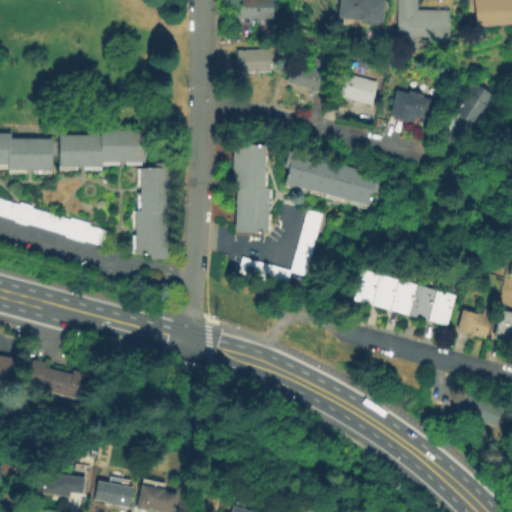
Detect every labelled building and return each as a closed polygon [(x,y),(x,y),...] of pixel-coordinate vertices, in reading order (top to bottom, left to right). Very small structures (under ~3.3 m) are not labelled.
[(272,0),(272,19),(234,20),(233,0),(272,0)] [(382,0),(380,23),(376,22),(376,26),(365,25),(366,20),(336,18),(337,0),(382,0)] [(448,44),(423,45),(423,39),(396,40),(395,0),(416,0),(416,10),(448,10),(448,44)] [(511,0),(511,25),(475,28),(473,0),(511,0)] [(268,72),(236,73),(235,51),(268,50),(268,72)] [(322,94),(285,83),(293,55),(330,66),(322,94)] [(370,105),(332,95),(339,71),(376,81),(370,105)] [(470,125),(451,112),(471,82),(490,95),(470,125)] [(425,121),(414,118),(413,124),(387,117),(394,91),(406,94),(407,89),(421,93),(420,97),(430,99),(425,121)] [(57,168),(57,135),(97,136),(97,130),(143,131),(142,163),(99,163),(99,168),(57,168)] [(49,171),(6,171),(6,166),(0,166),(0,133),(9,133),(9,139),(50,139),(49,171)] [(267,233),(234,232),(234,187),(230,187),(230,138),(248,139),(248,144),(262,144),(261,189),(268,189),(267,233)] [(365,207),(283,184),(287,169),(281,168),(286,150),(380,177),(375,193),(369,192),(365,207)] [(133,255),(132,211),(139,211),(138,169),(153,168),(153,163),(165,163),(168,260),(147,260),(147,255),(133,255)] [(95,247),(0,216),(0,201),(16,206),(18,202),(30,206),(29,209),(67,221),(69,217),(101,227),(95,247)] [(304,278),(288,273),(284,288),(234,275),(239,257),(287,270),(303,210),(322,214),(304,278)] [(349,303),(357,271),(377,276),(368,307),(349,303)] [(388,312),(368,307),(377,276),(396,280),(388,312)] [(407,317),(388,312),(396,280),(415,285),(407,317)] [(426,322),(407,317),(415,285),(434,290),(426,322)] [(445,327),(426,322),(434,290),(453,295),(445,327)] [(511,348),(489,342),(499,309),(511,312),(511,348)] [(482,340),(454,332),(461,310),(489,318),(482,340)] [(8,385),(0,383),(0,357),(12,360),(8,385)] [(79,402),(22,387),(29,360),(47,364),(46,370),(68,375),(69,371),(86,375),(79,402)] [(498,430),(457,416),(464,393),(506,406),(498,430)] [(81,496),(71,494),(69,500),(40,495),(44,473),(84,480),(81,496)] [(126,509),(91,502),(95,481),(105,483),(106,477),(127,481),(125,487),(130,488),(126,509)] [(171,511),(154,511),(133,508),(138,484),(163,489),(162,493),(175,496),(171,511)]
